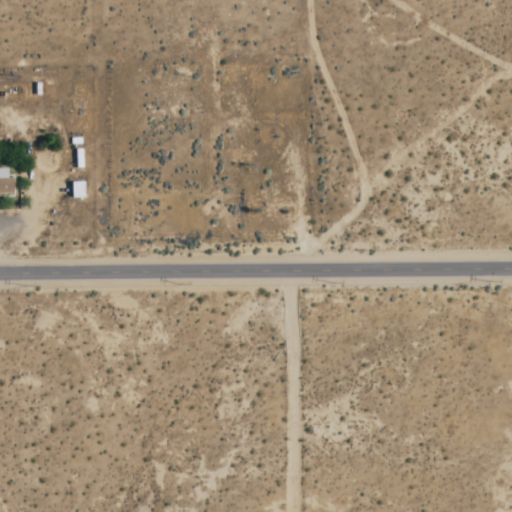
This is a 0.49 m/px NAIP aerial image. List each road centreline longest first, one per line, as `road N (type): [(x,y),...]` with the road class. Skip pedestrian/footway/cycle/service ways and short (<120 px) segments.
road 1 (tertiary): [(0,272),(511,268)]
road 2 (track): [(290,511),(296,270)]
